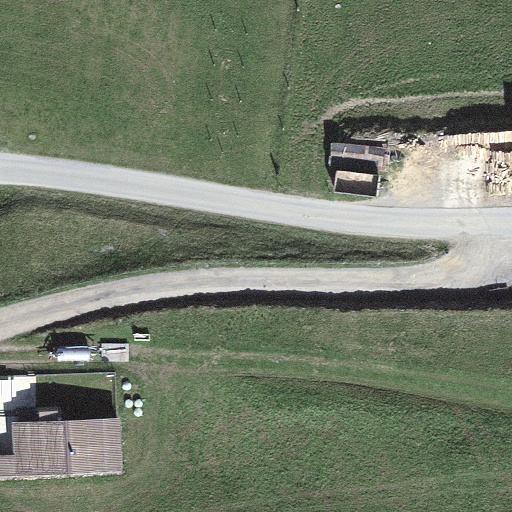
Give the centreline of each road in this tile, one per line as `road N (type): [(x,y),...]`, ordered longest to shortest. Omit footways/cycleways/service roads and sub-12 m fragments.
road 1 (track): [(483,234),(467,287),(146,296),(0,337)]
road 2 (unclassified): [(0,181),(511,231)]
